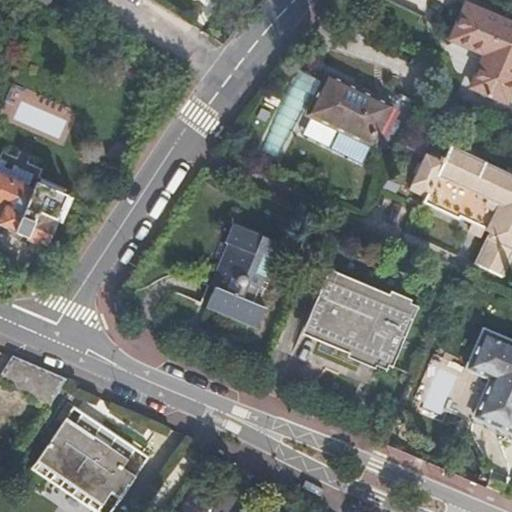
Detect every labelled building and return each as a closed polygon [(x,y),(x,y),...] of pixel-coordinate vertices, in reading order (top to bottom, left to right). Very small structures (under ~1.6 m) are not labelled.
[(511,28),(452,3),(439,36),(470,49),(457,83),(495,98),(511,53),(511,28)] [(323,77),(305,118),(367,145),(384,105),(323,77)] [(365,146),(333,131),(325,149),(357,163),(365,146)] [(425,151),(412,180),(427,187),(423,198),(459,213),(460,212),(491,224),(477,258),(504,270),(511,250),(511,169),(449,143),(445,153),(438,152),(436,156),(425,151)] [(0,216),(15,225),(14,228),(44,244),(56,221),(62,224),(74,200),(40,181),(33,193),(0,175),(0,216)] [(230,242),(205,304),(251,324),(259,302),(251,299),(260,275),(268,278),(283,243),(232,221),(224,240),(230,242)] [(333,271),(306,333),(375,363),(377,359),(389,364),(414,306),(333,271)] [(511,341),(483,329),(467,366),(489,375),(473,414),(511,430),(511,428),(511,341)] [(58,377),(4,354),(0,359),(54,383),(58,377)] [(54,383),(0,359),(0,385),(37,409),(54,383)] [(58,413),(51,423),(62,430),(66,424),(85,436),(88,432),(58,413)] [(62,430),(51,423),(26,460),(41,471),(34,479),(74,507),(80,498),(92,506),(98,498),(109,505),(124,484),(110,475),(122,456),(88,432),(85,436),(66,424),(62,430)] [(136,466),(122,456),(110,475),(124,484),(136,466)] [(20,469),(34,479),(41,471),(26,460),(20,469)] [(212,511),(213,510),(187,490),(169,511),(212,511)] [(81,511),(104,511),(109,505),(98,498),(92,506),(80,498),(74,507),(81,511)]
